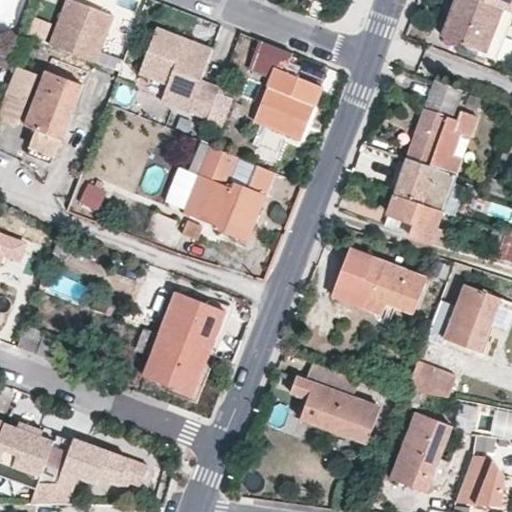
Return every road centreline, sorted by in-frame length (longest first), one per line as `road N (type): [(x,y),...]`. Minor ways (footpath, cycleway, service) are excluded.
road 1 (residential): [(373,60),(218,445)]
road 2 (residential): [(0,362),(218,445)]
road 3 (residential): [(373,60),(215,0)]
road 4 (unknown): [(373,60),(511,93)]
